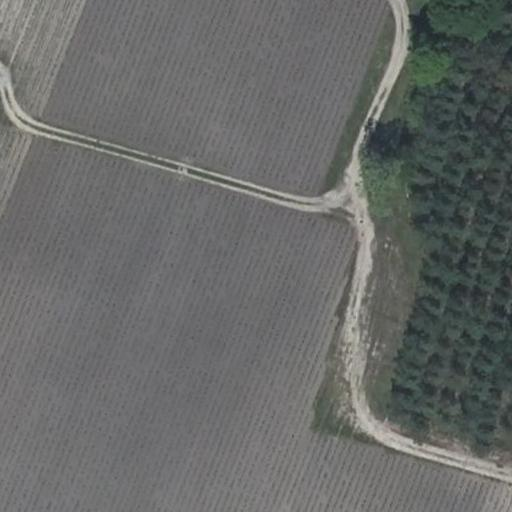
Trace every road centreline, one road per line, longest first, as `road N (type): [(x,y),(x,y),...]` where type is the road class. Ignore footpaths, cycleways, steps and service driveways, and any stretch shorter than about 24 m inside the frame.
road 1 (track): [(511,475),(409,450),(370,426),(352,395),(348,341),(366,252),(355,165),(400,45),(395,0)]
road 2 (track): [(355,173),(332,197),(293,200),(32,125),(13,111),(0,76)]
